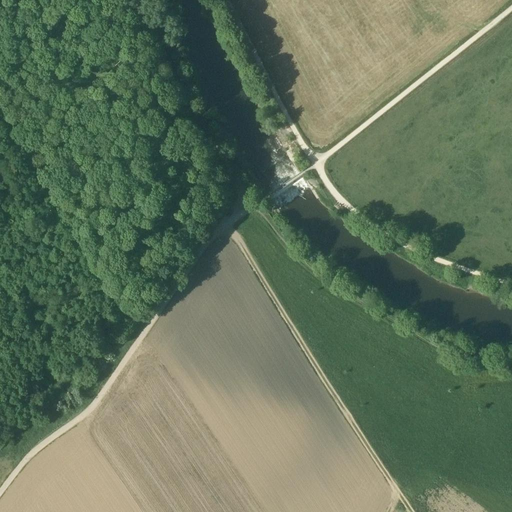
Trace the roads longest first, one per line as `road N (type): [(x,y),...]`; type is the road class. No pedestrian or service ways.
road 1 (track): [(0,493),(34,450),(94,405),(210,238),(262,200)]
road 2 (track): [(224,225),(398,496)]
road 3 (track): [(511,372),(476,367),(373,320),(294,259),(252,206)]
road 4 (track): [(315,163),(511,7)]
road 5 (track): [(315,163),(339,200),(378,229),(511,285)]
road 6 (track): [(140,0),(252,206)]
road 7 (track): [(228,0),(315,163)]
